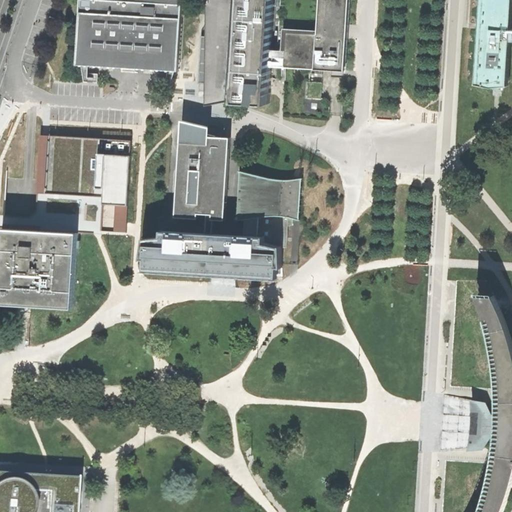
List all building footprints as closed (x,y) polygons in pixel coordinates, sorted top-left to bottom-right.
[(85,0),(78,64),(82,65),(90,65),(129,67),(167,70),(173,70),(179,70),(183,0),(85,0)] [(204,0),(203,34),(238,36),(240,0),(204,0)] [(313,67),(331,68),(330,77),(344,78),(344,76),(345,70),(345,68),(348,30),(349,0),(242,0),(236,102),(268,103),(270,84),(271,65),(313,67)] [(480,27),(476,84),(483,85),(492,87),(495,87),(503,86),(508,86),(511,41),(511,30),(511,17),(511,0),(481,0),(480,22),(480,27)] [(238,36),(203,34),(201,81),(215,83),(235,84),(238,36)] [(90,65),(82,65),(85,80),(99,81),(100,76),(100,72),(90,72),(90,65)] [(170,87),(173,70),(167,70),(165,79),(156,78),(155,87),(170,87)] [(305,81),(304,98),(319,99),(320,83),(305,81)] [(201,217),(201,212),(209,214),(217,215),(217,218),(228,219),(232,136),(212,134),(212,125),(198,123),(183,118),(177,216),(201,217)] [(36,193),(101,197),(101,203),(129,205),(132,156),(133,144),(133,141),(40,135),(36,193)] [(274,180),(240,172),(239,194),(238,221),(236,221),(235,227),(244,227),(244,237),(216,235),(208,234),(162,231),(162,237),(145,239),(141,268),(226,273),(281,276),(281,247),(286,247),(288,225),(292,224),(292,218),(300,220),(303,178),(285,181),(274,180)] [(216,235),(217,218),(217,215),(209,214),(208,234),(216,235)] [(78,233),(4,227),(0,284),(0,285),(0,287),(0,286),(0,302),(16,304),(22,304),(33,305),(74,307),(78,233)] [(495,298),(479,297),(494,346),(499,389),(499,404),(499,424),(496,450),(494,460),(487,493),(479,511),(501,511),(503,510),(509,492),(511,481),(511,341),(506,322),(498,305),(495,298)] [(0,482),(10,480),(17,480),(23,482),(29,485),(33,488),(38,493),(43,493),(51,494),(51,490),(54,485),(57,483),(70,481),(75,481),(77,482),(79,484),(81,487),(82,478),(43,475),(0,472),(0,482)] [(80,502),(81,487),(79,484),(77,482),(75,481),(70,481),(57,483),(54,485),(51,490),(51,494),(43,493),(38,493),(33,488),(29,485),(23,482),(17,480),(10,480),(0,482),(0,511),(79,511),(80,508),(73,508),(73,502),(80,502)]
